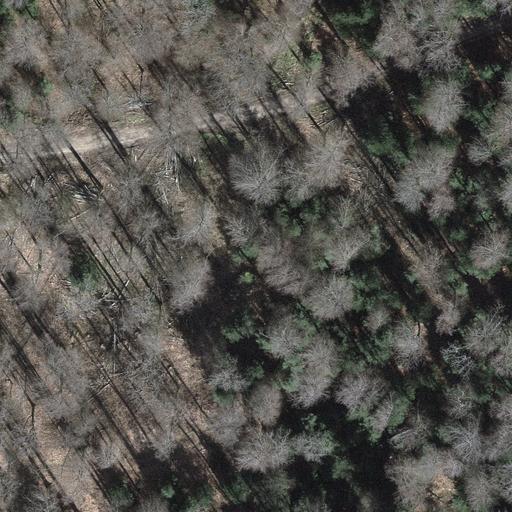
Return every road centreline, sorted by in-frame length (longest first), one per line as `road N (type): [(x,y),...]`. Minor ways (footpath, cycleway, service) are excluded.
road 1 (track): [(0,154),(221,113),(511,17)]
road 2 (track): [(221,113),(136,29),(124,0)]
